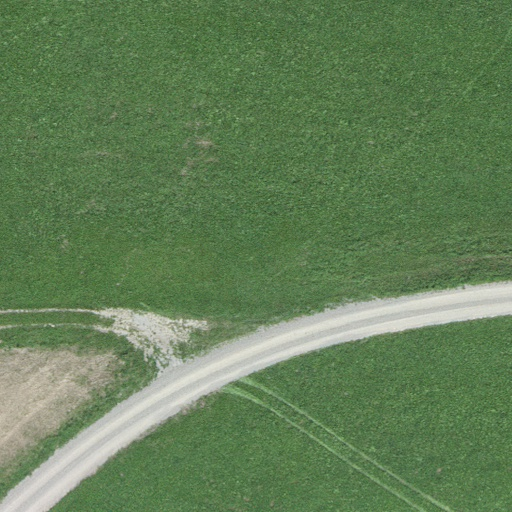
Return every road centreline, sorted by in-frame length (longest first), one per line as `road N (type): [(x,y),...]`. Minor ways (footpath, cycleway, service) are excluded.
road 1 (track): [(33,511),(169,386),(283,343),(511,315)]
road 2 (track): [(0,332),(283,343)]
